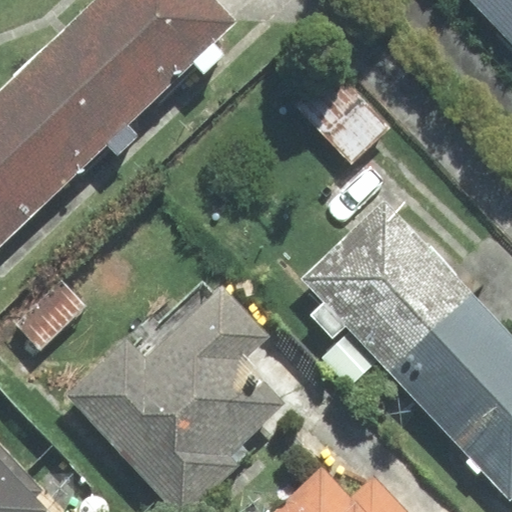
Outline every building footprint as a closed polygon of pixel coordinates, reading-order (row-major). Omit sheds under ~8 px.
[(0,259),(244,33),(213,0),(106,0),(0,98),(0,259)] [(511,0),(461,0),(511,52),(511,0)] [(511,337),(386,204),(302,282),(511,505),(511,337)] [(220,254),(56,395),(156,511),(202,511),(340,394),(220,254)] [(81,311),(54,282),(9,326),(36,354),(81,311)] [(399,511),(360,472),(319,511),(399,511)] [(32,511),(0,475),(0,511),(32,511)]
